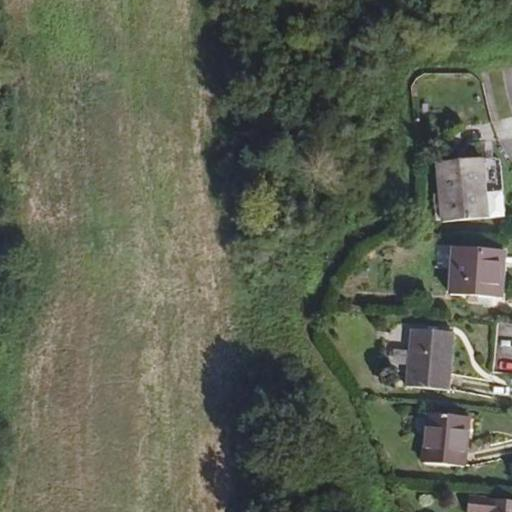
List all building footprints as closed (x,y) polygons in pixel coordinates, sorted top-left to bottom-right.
[(492,189),(504,188),(500,156),(487,158),(492,189)] [(485,219),(481,184),(485,183),(483,159),(438,164),(444,223),(485,219)] [(489,298),(492,270),(499,271),(501,253),(449,248),(446,294),(489,298)] [(496,298),(499,271),(492,270),(489,298),(496,298)] [(447,390),(453,331),(411,327),(404,386),(447,390)] [(461,466),(467,416),(426,413),(421,462),(461,466)] [(511,511),(511,498),(479,494),(471,494),(470,508),(478,509),(485,510),(485,511),(511,511)]
